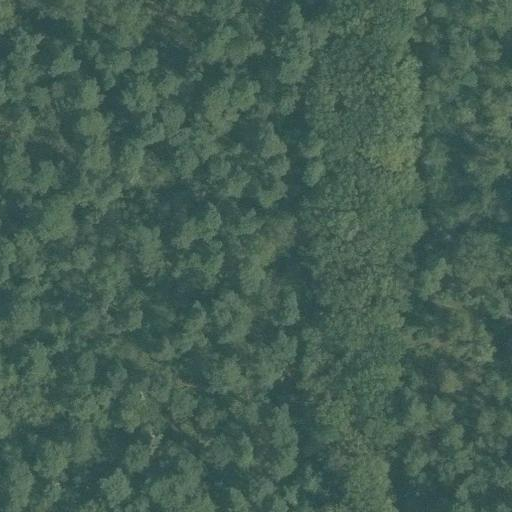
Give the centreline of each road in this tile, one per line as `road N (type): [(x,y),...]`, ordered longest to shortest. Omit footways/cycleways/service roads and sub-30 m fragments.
road 1 (track): [(385,0),(352,511)]
road 2 (unknown): [(511,287),(463,273),(450,132),(451,0)]
